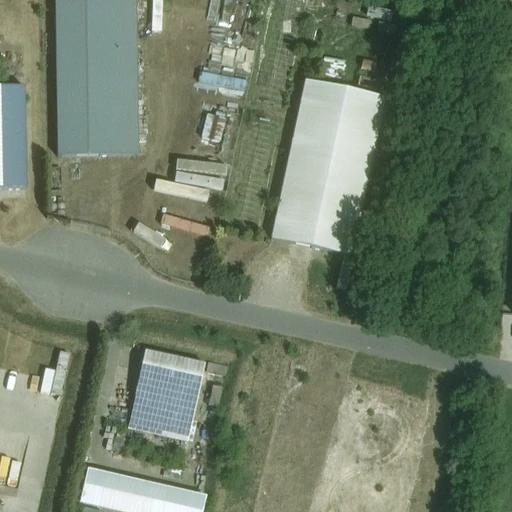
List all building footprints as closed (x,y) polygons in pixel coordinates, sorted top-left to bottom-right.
[(51,0),(55,157),(136,156),(132,0),(51,0)] [(326,62),(325,73),(344,74),(344,62),(326,62)] [(303,83),(268,242),(350,259),(385,100),(303,83)] [(0,89),(0,192),(25,191),(23,88),(0,89)] [(222,191),(224,179),(216,178),(218,166),(180,160),(176,183),(222,191)] [(203,367),(143,354),(126,433),(185,446),(203,367)] [(86,471),(78,506),(105,511),(202,511),(206,499),(86,471)]
